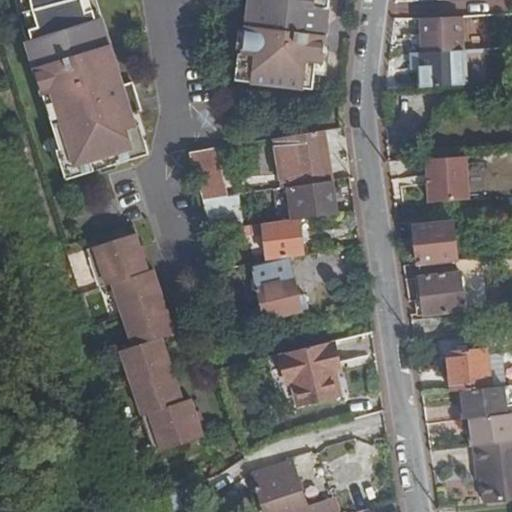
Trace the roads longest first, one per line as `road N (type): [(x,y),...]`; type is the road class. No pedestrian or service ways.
road 1 (residential): [(422,511),(365,130),(373,0)]
road 2 (residential): [(196,332),(135,0)]
